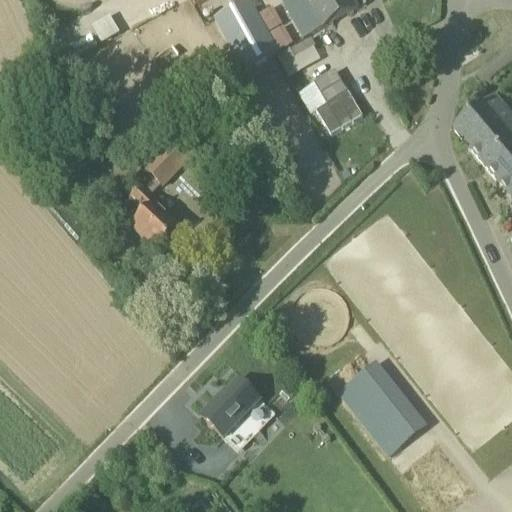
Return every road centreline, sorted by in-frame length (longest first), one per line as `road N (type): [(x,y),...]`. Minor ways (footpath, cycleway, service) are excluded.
road 1 (unclassified): [(431,133),(53,511)]
road 2 (unclassified): [(511,309),(431,133)]
road 3 (unclassified): [(453,0),(431,133)]
